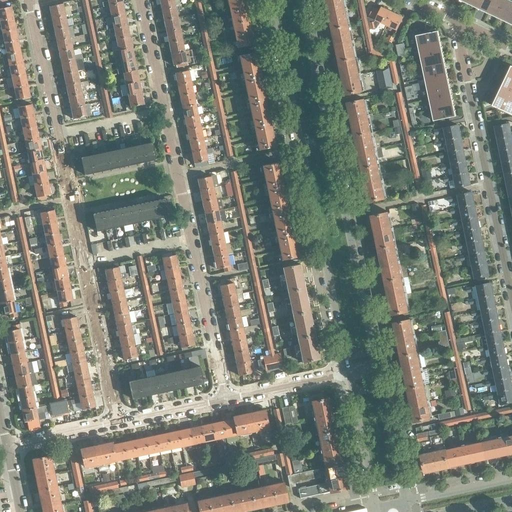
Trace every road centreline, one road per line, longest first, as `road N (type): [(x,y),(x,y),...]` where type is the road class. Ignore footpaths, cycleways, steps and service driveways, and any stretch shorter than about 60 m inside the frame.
road 1 (residential): [(30,0),(116,422)]
road 2 (unclassified): [(223,400),(140,0)]
road 3 (tertiary): [(270,0),(347,374)]
road 4 (tertiary): [(378,367),(301,0)]
road 5 (residential): [(511,295),(456,21)]
road 6 (tertiary): [(347,374),(375,509)]
road 7 (tertiary): [(405,501),(378,367)]
road 8 (residential): [(223,400),(347,374)]
